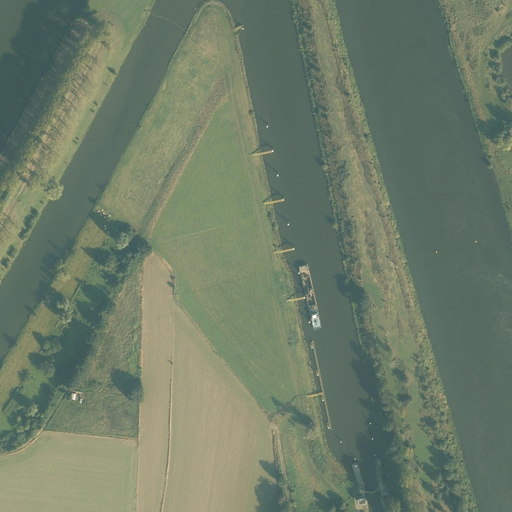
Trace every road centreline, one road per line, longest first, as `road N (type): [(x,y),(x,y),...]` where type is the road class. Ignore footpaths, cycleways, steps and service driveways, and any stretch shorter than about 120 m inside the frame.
road 1 (track): [(299,397),(224,30)]
road 2 (unclassified): [(0,226),(97,46)]
